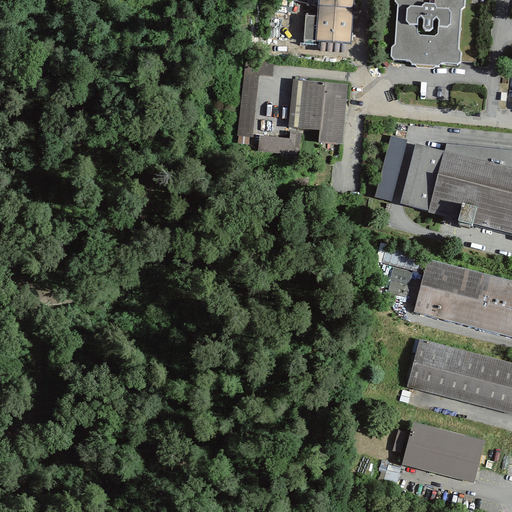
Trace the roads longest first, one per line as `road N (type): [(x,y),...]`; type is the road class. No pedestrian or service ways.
road 1 (track): [(34,304),(84,276),(146,200),(184,0)]
road 2 (unclassified): [(359,104),(511,118)]
road 3 (unknown): [(494,79),(361,64)]
road 4 (unknown): [(360,86),(282,74),(267,124)]
